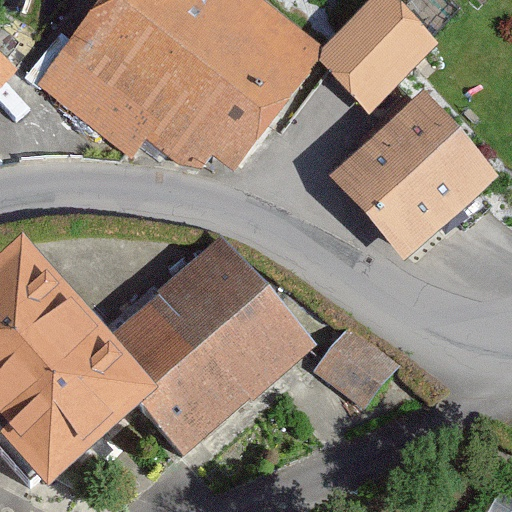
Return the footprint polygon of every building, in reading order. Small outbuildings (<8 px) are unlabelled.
[(340,51),(271,0),(100,0),(35,89),(134,162),(149,141),(201,180),(213,163),(242,184),(316,75),(340,51)] [(386,3),(340,51),(316,75),(366,124),(437,52),(386,3)] [(0,77),(14,61),(0,48),(0,77)] [(424,102),(331,182),(407,269),(500,189),(424,102)] [(227,243),(96,343),(156,406),(188,460),(320,352),(227,243)] [(96,343),(11,253),(0,263),(0,462),(45,510),(156,406),(96,343)] [(482,511),(511,511),(511,499),(495,490),(482,511)]
